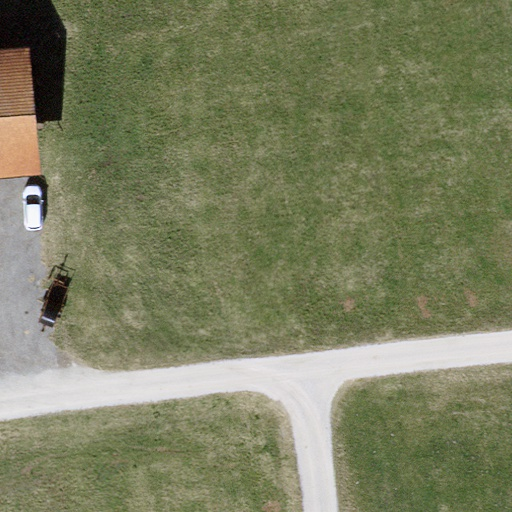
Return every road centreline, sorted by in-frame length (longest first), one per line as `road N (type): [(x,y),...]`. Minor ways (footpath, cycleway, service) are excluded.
road 1 (track): [(511,345),(372,360),(305,389),(234,379),(0,407)]
road 2 (track): [(319,511),(305,389)]
